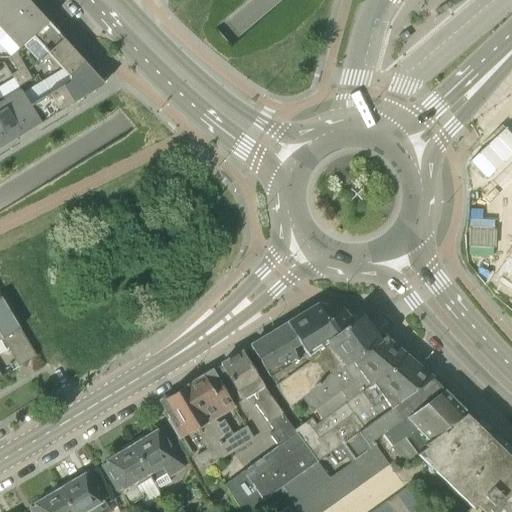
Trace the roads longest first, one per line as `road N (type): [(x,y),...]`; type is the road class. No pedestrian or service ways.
road 1 (tertiary): [(0,462),(230,314)]
road 2 (secondary): [(87,0),(177,92),(286,183)]
road 3 (secondary): [(307,145),(259,124),(121,0)]
road 4 (secondary): [(368,263),(388,272),(511,403)]
road 5 (secondary): [(511,376),(425,276),(408,239)]
road 6 (secondary): [(419,169),(497,66)]
road 7 (secondary): [(497,66),(451,87),(393,138)]
